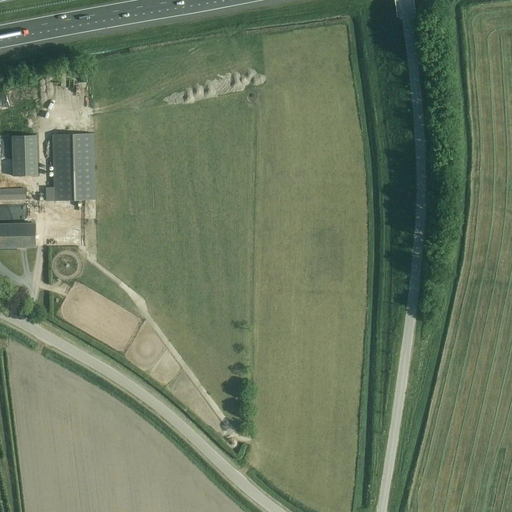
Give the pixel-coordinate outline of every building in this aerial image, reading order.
[(47,76),(48,86),(84,82),(83,72),(47,76)] [(54,187),(46,188),(47,201),(95,200),(93,133),(53,135),(54,187)] [(37,135),(12,136),(14,176),(38,176),(37,135)] [(26,189),(0,189),(0,199),(27,199),(26,189)] [(0,247),(35,247),(35,223),(0,223),(0,247)]
